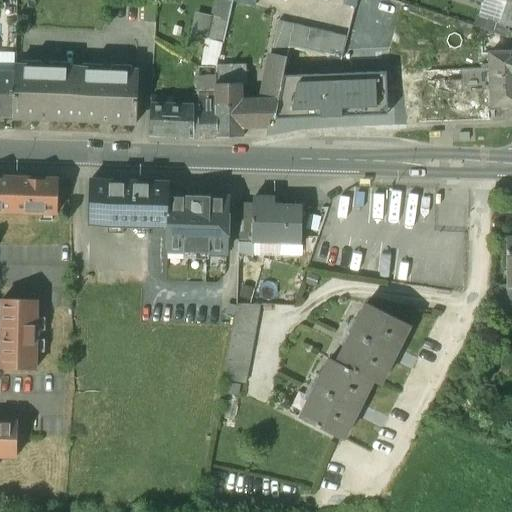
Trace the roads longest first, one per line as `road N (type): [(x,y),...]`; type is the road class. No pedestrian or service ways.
road 1 (secondary): [(484,161),(0,150)]
road 2 (residential): [(484,161),(477,290),(453,343),(379,477),(359,497),(314,498)]
